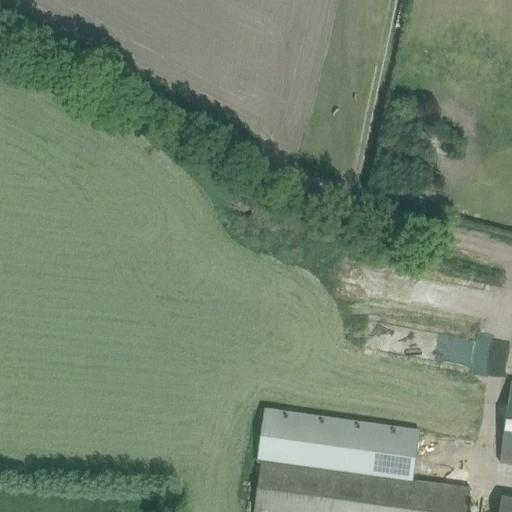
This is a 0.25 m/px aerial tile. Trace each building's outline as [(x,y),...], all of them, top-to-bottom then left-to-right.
[(390,300),(391,268),(342,266),(341,298),(390,300)] [(368,314),(360,346),(408,358),(416,326),(368,314)] [(511,381),(500,462),(511,464),(511,381)] [(417,429),(269,408),(254,511),(467,511),(471,487),(410,478),(417,429)] [(511,511),(511,498),(502,497),(499,511),(511,511)]
